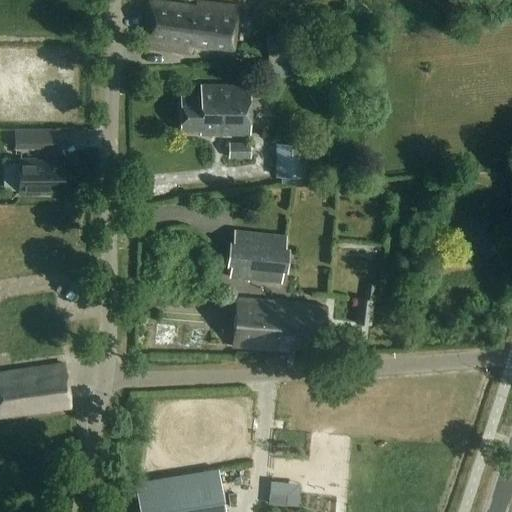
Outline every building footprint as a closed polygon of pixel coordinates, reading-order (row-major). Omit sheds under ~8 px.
[(202,2),(190,0),(148,0),(147,11),(151,12),(149,26),(145,26),(142,43),(192,51),(194,41),(235,48),(242,6),(202,0),(202,2)] [(269,65),(303,60),(300,32),(265,37),(269,65)] [(249,134),(250,84),(201,83),(201,97),(181,96),(182,131),(200,131),(200,133),(249,134)] [(15,130),(15,148),(55,148),(55,130),(15,130)] [(230,160),(251,160),(251,144),(230,144),(230,160)] [(306,178),(307,144),(276,144),(276,178),(306,178)] [(41,160),(22,160),(22,194),(54,194),(54,191),(67,191),(67,163),(41,163),(41,160)] [(281,283),(286,237),(235,231),(230,277),(281,283)] [(374,300),(376,285),(367,284),(365,299),(374,300)] [(324,346),(327,306),(296,304),(296,302),(237,298),(233,346),(291,351),(292,344),(324,346)] [(371,325),(374,301),(358,299),(355,324),(371,325)] [(8,322),(9,364),(59,363),(57,320),(8,322)] [(0,418),(69,409),(63,365),(0,374),(0,418)] [(140,511),(224,511),(218,469),(135,483),(140,511)] [(299,484),(270,482),(268,505),(298,507),(299,484)]
